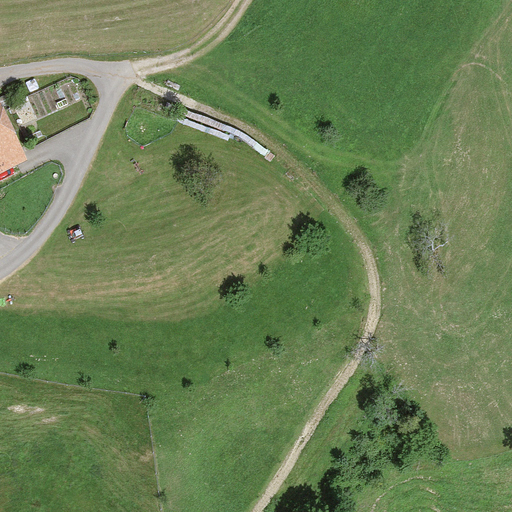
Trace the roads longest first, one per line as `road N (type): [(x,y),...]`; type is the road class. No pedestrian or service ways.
road 1 (track): [(122,74),(253,131),(332,201),(368,253),(375,305),(361,351),(256,511)]
road 2 (track): [(0,273),(36,242),(65,198),(108,98),(106,80),(86,67),(0,75)]
road 3 (track): [(106,80),(191,54),(245,0)]
